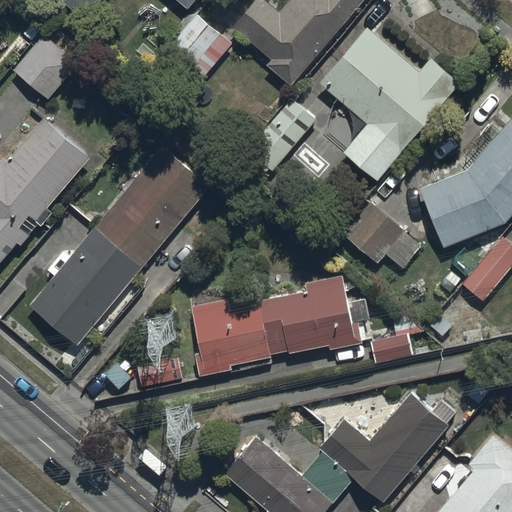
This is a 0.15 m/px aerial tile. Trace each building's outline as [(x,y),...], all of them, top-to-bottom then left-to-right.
[(62,0),(85,18),(100,0),(62,0)] [(292,82),(361,0),(287,0),(280,9),(268,0),(256,0),(235,27),(270,57),(267,61),(292,82)] [(232,39),(197,11),(170,47),(205,74),(232,39)] [(368,26),(320,80),(368,122),(343,150),(376,179),(460,80),(432,55),(426,61),(383,24),(376,33),(368,26)] [(42,32),(13,68),(49,97),(78,62),(42,32)] [(274,170),(315,118),(295,101),(303,92),(298,87),(238,160),(261,178),(270,166),(274,170)] [(506,222),(511,213),(511,116),(468,168),(423,188),(444,245),(506,222)] [(47,206),(90,157),(44,117),(5,161),(1,157),(0,158),(0,261),(18,241),(20,243),(38,223),(41,225),(53,211),(47,206)] [(78,344),(210,184),(162,144),(70,256),(63,250),(49,268),(54,272),(29,303),(78,344)] [(367,199),(341,230),(378,261),(386,252),(403,266),(421,244),(367,199)] [(484,299),(511,264),(511,243),(502,235),(464,282),(484,299)] [(196,351),(201,374),(233,367),(232,363),(272,354),(271,352),(290,348),(290,351),(329,343),(330,348),(363,341),(358,318),(352,319),(343,274),(306,282),(307,288),(230,305),(229,297),(193,305),(202,350),(196,351)] [(371,339),(377,362),(413,353),(407,330),(371,339)] [(138,362),(143,384),(183,376),(179,354),(138,362)] [(446,422),(455,411),(441,398),(431,410),(410,392),(367,440),(343,420),(299,471),(256,434),(225,469),(275,511),(323,511),(356,474),(385,499),(449,424),(446,422)] [(511,511),(511,448),(494,434),(469,462),(475,467),(437,511),(511,511)]
